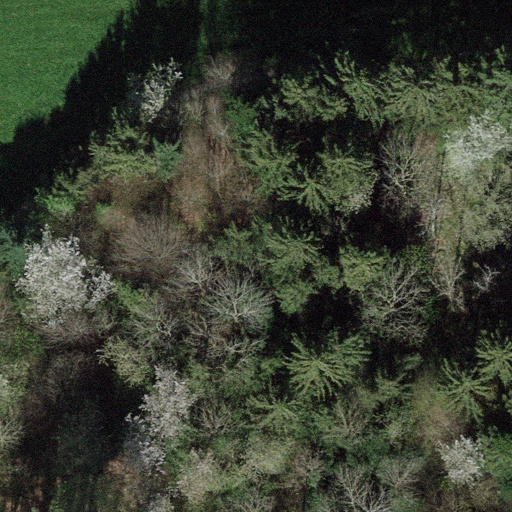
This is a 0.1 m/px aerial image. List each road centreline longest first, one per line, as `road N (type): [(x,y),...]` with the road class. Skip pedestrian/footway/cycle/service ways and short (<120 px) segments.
road 1 (track): [(511,67),(203,110),(0,337)]
road 2 (track): [(511,437),(74,511)]
